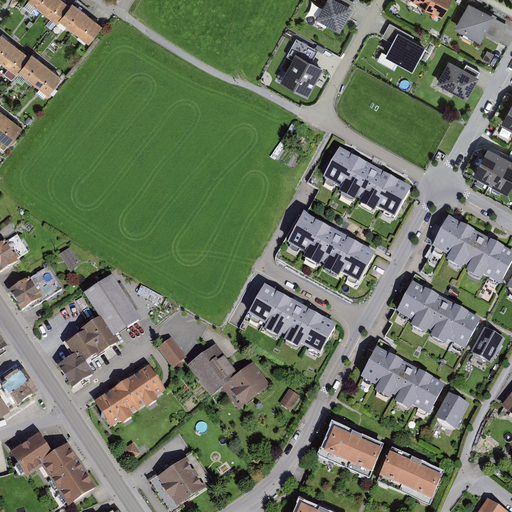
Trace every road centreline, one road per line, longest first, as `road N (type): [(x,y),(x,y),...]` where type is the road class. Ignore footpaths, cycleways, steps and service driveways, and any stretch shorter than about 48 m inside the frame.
road 1 (residential): [(442,184),(315,118),(380,0)]
road 2 (residential): [(231,511),(272,483),(290,458),(365,322)]
road 3 (residential): [(202,331),(181,320),(68,408)]
road 4 (residential): [(365,322),(442,184)]
road 5 (residential): [(442,184),(511,58)]
road 6 (residential): [(464,475),(474,428),(511,361)]
road 7 (tertiary): [(136,511),(68,408)]
road 8 (tertiary): [(68,408),(0,305)]
